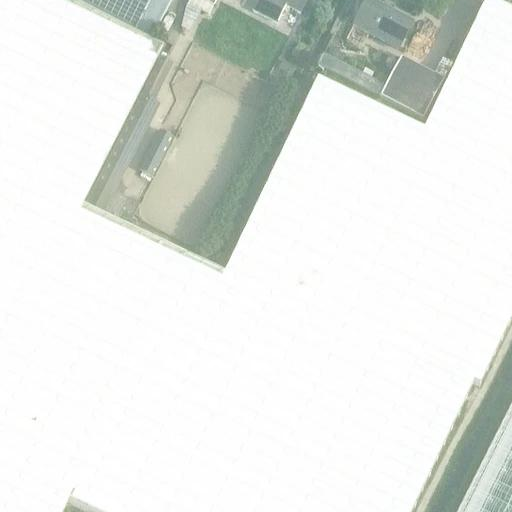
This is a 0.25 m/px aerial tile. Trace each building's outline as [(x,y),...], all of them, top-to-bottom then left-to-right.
[(315,83),(222,278),(80,210),(161,51),(132,36),(60,0),(0,0),(0,511),(62,511),(66,503),(84,511),(410,511),(471,385),(477,388),(511,314),(511,15),(484,2),(422,133),(315,83)] [(60,0),(132,36),(150,0),(60,0)] [(201,0),(189,0),(186,6),(207,17),(213,6),(201,0)] [(276,25),(288,0),(201,0),(213,6),(215,0),(258,0),(252,13),(276,25)] [(367,0),(352,28),(397,51),(412,23),(368,0),(367,0)] [(399,59),(384,88),(378,99),(421,121),(442,82),(399,59)] [(159,60),(140,97),(154,104),(173,67),(159,60)] [(284,88),(294,70),(282,63),(278,70),(282,73),(276,84),(284,88)] [(154,104),(140,97),(84,208),(117,224),(128,202),(107,191),(124,157),(130,161),(158,106),(154,104)] [(158,135),(138,175),(152,182),(172,141),(158,135)] [(511,511),(511,413),(462,511),(511,511)]
